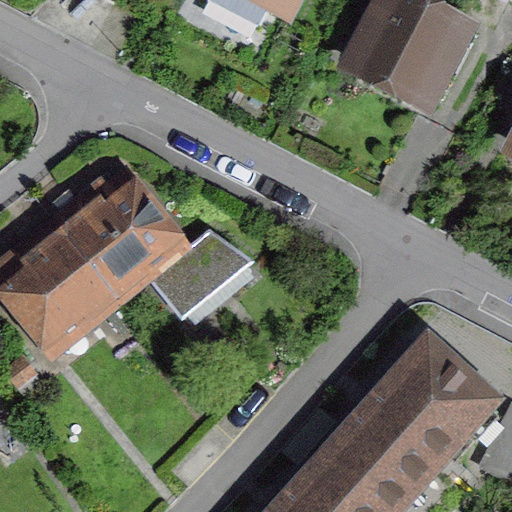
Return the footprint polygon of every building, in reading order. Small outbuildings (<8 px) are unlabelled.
[(310,0),(226,0),(295,33),(310,0)] [(480,38),(399,0),(381,0),(340,87),(435,132),(480,38)] [(137,183),(64,239),(120,312),(193,256),(137,183)] [(64,239),(0,288),(0,306),(47,368),(120,312),(64,239)] [(430,341),(323,463),(379,511),(418,511),(509,410),(430,341)] [(511,418),(484,474),(511,488),(511,418)] [(379,511),(323,463),(279,511),(379,511)]
